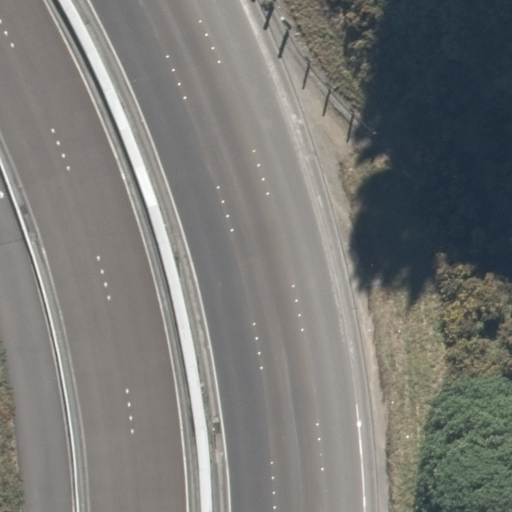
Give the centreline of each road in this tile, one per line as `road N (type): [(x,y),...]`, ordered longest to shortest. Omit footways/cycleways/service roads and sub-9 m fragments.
road 1 (secondary): [(161,0),(262,233),(288,368),(301,511)]
road 2 (secondary): [(137,511),(135,441),(114,316),(45,111),(0,24)]
